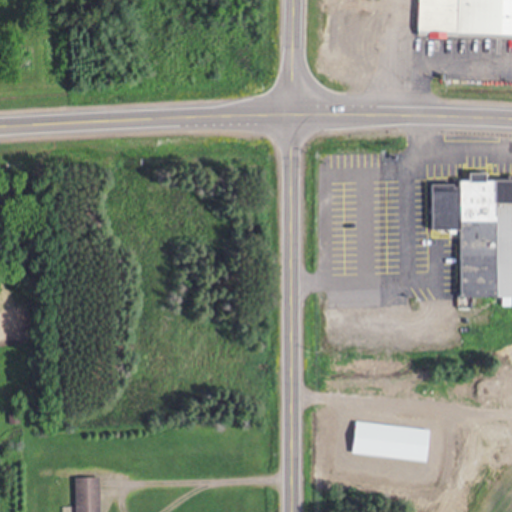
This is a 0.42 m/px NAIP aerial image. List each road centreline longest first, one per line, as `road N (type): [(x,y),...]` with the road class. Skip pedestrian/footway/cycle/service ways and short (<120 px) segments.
road 1 (secondary): [(290,511),(288,115)]
road 2 (primary): [(0,128),(288,115)]
road 3 (primary): [(288,115),(511,121)]
